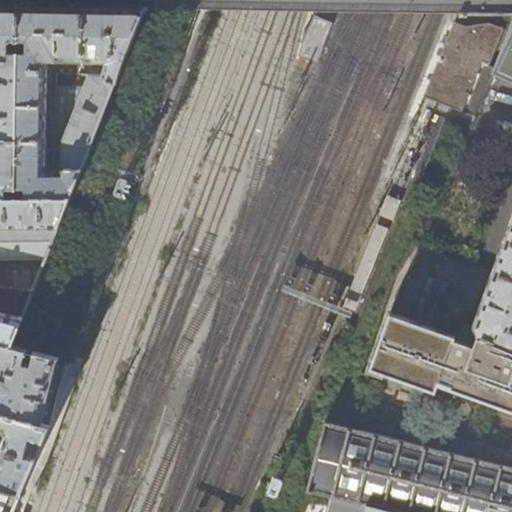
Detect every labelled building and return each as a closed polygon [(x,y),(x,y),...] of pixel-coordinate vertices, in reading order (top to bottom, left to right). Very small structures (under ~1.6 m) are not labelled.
[(0,4),(0,138),(16,138),(18,5),(0,4)] [(45,5),(18,5),(16,138),(15,197),(70,195),(81,167),(61,167),(60,166),(46,166),(46,60),(82,61),(83,6),(45,5)] [(136,7),(83,6),(82,61),(106,61),(101,74),(87,73),(82,87),(56,86),(54,159),(60,166),(61,167),(81,167),(143,7),(136,7)] [(300,55),(317,62),(332,24),(315,17),(300,55)] [(511,21),(494,69),(511,77),(511,21)] [(469,60),(457,55),(444,50),(424,97),(451,108),(469,60)] [(0,197),(15,197),(16,138),(0,138),(0,197)] [(0,258),(46,257),(70,195),(15,197),(0,197),(0,258)] [(380,214),(391,218),(398,201),(387,197),(380,214)] [(511,215),(474,325),(477,335),(511,348),(511,215)] [(345,306),(354,310),(385,230),(376,226),(345,306)] [(0,342),(12,346),(46,257),(0,258),(0,342)] [(511,348),(477,335),(474,347),(453,340),(455,337),(390,313),(371,367),(435,390),(439,381),(451,385),(450,388),(511,410),(511,348)] [(0,367),(3,369),(0,379),(0,410),(43,422),(58,357),(12,346),(0,342),(0,367)] [(0,449),(2,450),(0,456),(0,487),(21,493),(52,424),(43,422),(0,410),(0,449)] [(511,511),(511,469),(324,422),(307,490),(334,497),(394,511),(511,511)] [(0,487),(0,511),(12,511),(21,493),(0,487)] [(394,511),(334,497),(328,511),(394,511)]
